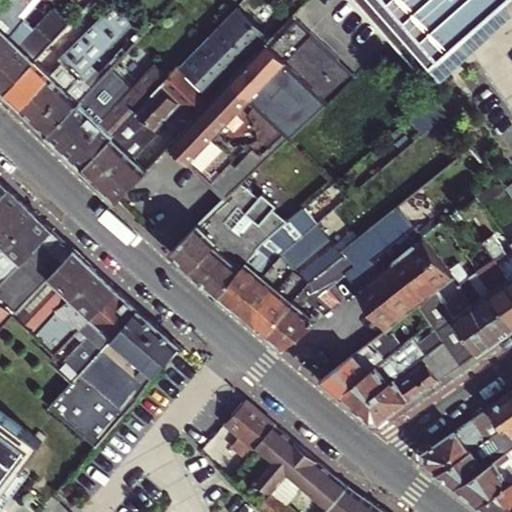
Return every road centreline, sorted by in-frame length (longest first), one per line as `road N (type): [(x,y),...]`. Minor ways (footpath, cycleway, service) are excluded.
road 1 (secondary): [(0,128),(261,367),(372,457)]
road 2 (residential): [(372,457),(511,358)]
